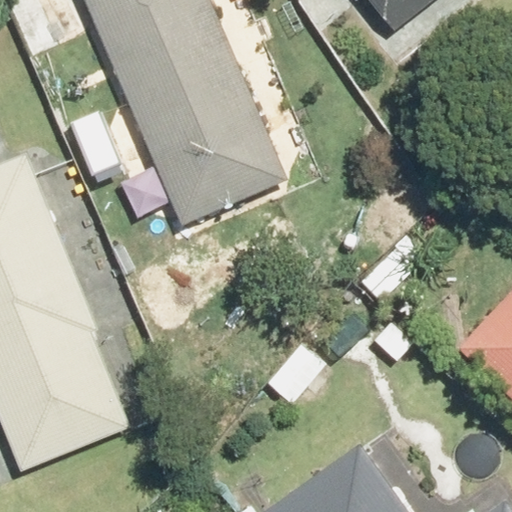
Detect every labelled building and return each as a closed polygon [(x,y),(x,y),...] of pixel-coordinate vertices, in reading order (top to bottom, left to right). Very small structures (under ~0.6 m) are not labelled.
[(99,0),(199,217),(300,171),(222,0),(99,0)] [(383,0),(402,24),(433,0),(383,0)] [(0,389),(32,471),(141,428),(102,327),(111,324),(42,149),(0,165),(0,389)] [(511,305),(473,346),(511,382),(511,305)] [(278,511),(511,511),(511,501),(496,511),(417,511),(372,447),(278,511)]
